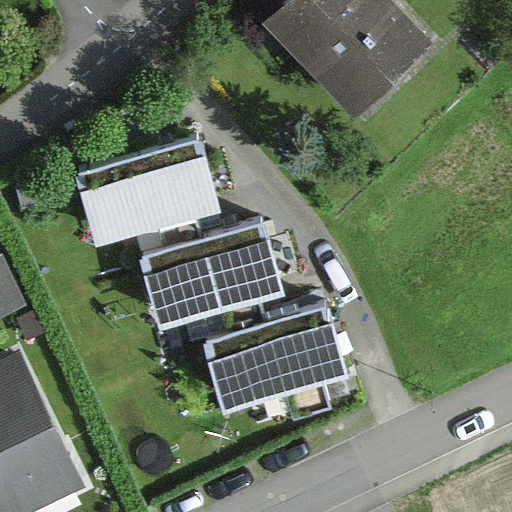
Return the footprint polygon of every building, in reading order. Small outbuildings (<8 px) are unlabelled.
[(272,0),(262,10),(354,104),(433,26),(406,0),(272,0)] [(170,136),(75,161),(94,228),(220,193),(202,127),(170,136)] [(233,219),(141,247),(161,314),(284,277),(264,210),(233,219)] [(0,247),(0,309),(27,298),(4,246),(0,247)] [(278,308),(206,328),(224,397),(345,365),(326,296),(278,308)] [(0,511),(83,472),(20,342),(0,351),(0,511)]
